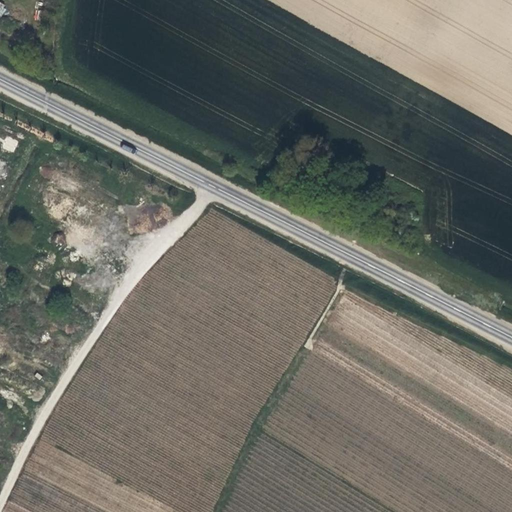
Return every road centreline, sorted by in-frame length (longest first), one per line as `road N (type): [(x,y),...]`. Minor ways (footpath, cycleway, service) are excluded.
road 1 (secondary): [(511,336),(0,78)]
road 2 (track): [(0,501),(121,293),(210,184)]
